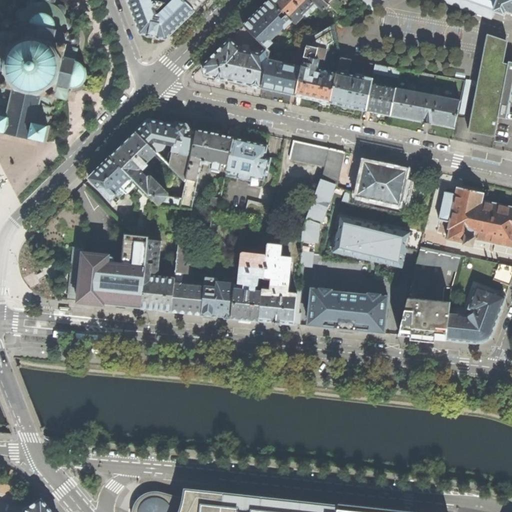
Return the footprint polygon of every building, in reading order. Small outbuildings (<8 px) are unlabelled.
[(0,131),(3,133),(4,133),(33,140),(33,139),(37,140),(47,142),(50,125),(48,124),(50,119),(52,119),(53,115),(50,115),(52,109),(54,110),(55,106),(52,105),(54,100),(56,101),(57,98),(66,100),(68,100),(70,90),(70,88),(75,88),(80,87),(82,85),(83,84),(86,80),(87,77),(87,73),(86,68),(84,65),(81,62),(76,60),(77,59),(79,48),(77,46),(78,46),(79,44),(80,41),(80,39),(79,36),(77,34),(75,33),(72,32),(70,33),(68,30),(70,28),(71,26),(72,23),(71,21),(69,19),(68,18),(66,18),(65,14),(67,11),(67,9),(66,6),(63,4),(62,4),(60,4),(58,4),(57,5),(57,4),(55,4),(55,3),(56,0),(40,0),(41,1),(38,0),(38,1),(38,0),(37,0),(28,0),(29,0),(28,2),(27,4),(27,6),(24,9),(23,8),(21,8),(19,9),(18,10),(16,12),(16,14),(16,16),(18,19),(15,22),(13,20),(10,19),(8,19),(5,20),(3,22),(2,25),(2,27),(3,30),(0,31),(0,32),(0,88),(2,89),(0,94),(0,131)] [(128,0),(141,33),(148,35),(148,36),(154,37),(160,38),(160,37),(166,39),(195,10),(184,0),(166,0),(165,2),(164,5),(158,4),(158,1),(158,0),(128,0)] [(205,0),(184,0),(195,10),(205,0)] [(244,25),(266,48),(267,49),(273,43),(271,41),(284,27),(285,28),(286,28),(292,21),(287,15),(283,19),(279,15),(283,12),(271,0),(269,0),(258,12),(244,25)] [(271,0),(283,12),(287,15),(292,21),(295,24),(303,16),(302,15),(316,1),(324,10),(330,5),(324,0),(271,0)] [(324,0),(330,5),(335,11),(341,5),(336,0),(324,0)] [(363,0),(373,9),(381,1),(380,0),(363,0)] [(511,0),(441,0),(441,1),(492,19),(494,11),(505,15),(506,12),(511,13),(511,0)] [(330,104),(330,103),(337,73),(318,70),(320,61),(325,62),(328,45),(337,40),(334,26),(310,40),(308,41),(305,58),(311,59),(309,67),(303,66),(302,67),(296,95),(296,96),(314,99),(320,101),(319,101),(330,104)] [(511,61),(508,61),(508,64),(503,63),(508,41),(487,34),(469,132),(495,137),(498,118),(506,119),(511,94),(511,61)] [(261,88),(262,88),(268,60),(270,52),(267,49),(266,48),(261,54),(251,52),(250,53),(240,51),(240,50),(239,50),(230,39),(216,53),(203,66),(206,75),(216,78),(215,80),(221,81),(221,79),(249,85),(250,86),(261,88)] [(348,107),(367,111),(372,83),(373,78),(366,77),(365,78),(348,74),(352,60),(340,57),(337,73),(330,103),(348,107)] [(280,91),(296,95),(302,67),(268,60),(262,88),(280,91)] [(376,65),(374,73),(399,77),(400,69),(376,65)] [(471,81),(466,79),(459,112),(465,113),(471,81)] [(380,113),(391,116),(397,88),(372,83),(367,111),(380,113)] [(431,123),(454,128),(457,113),(460,100),(397,88),(391,116),(423,122),(423,123),(426,123),(431,124),(431,123)] [(144,124),(136,132),(156,152),(157,151),(160,150),(162,150),(163,149),(165,147),(166,145),(166,144),(174,145),(173,151),(192,155),(198,130),(189,128),(189,127),(188,124),(178,122),(174,125),(149,119),(144,124)] [(187,179),(198,182),(202,161),(212,163),(211,169),(226,172),(234,138),(221,135),(221,134),(216,133),(210,132),(210,133),(198,130),(192,155),(187,179)] [(142,187),(160,206),(168,196),(168,193),(152,176),(149,176),(148,178),(140,170),(157,153),(156,152),(136,132),(123,145),(111,156),(138,183),(142,187)] [(234,137),(234,138),(226,172),(227,172),(237,174),(236,177),(250,180),(249,184),(262,187),(264,179),(266,170),(268,170),(271,158),(265,157),(267,145),(252,142),(246,140),(234,137)] [(328,148),(293,141),(290,157),(325,164),(328,148)] [(323,175),(321,181),(334,186),(336,187),(344,152),(330,149),(328,148),(325,164),(323,175)] [(187,179),(192,155),(173,151),(170,166),(186,182),(187,179)] [(127,194),(138,183),(111,156),(100,168),(89,178),(111,200),(112,199),(116,203),(120,200),(120,197),(125,192),(127,194)] [(386,166),(364,161),(357,195),(399,205),(399,204),(406,205),(408,197),(412,180),(405,179),(407,170),(386,166)] [(198,182),(187,179),(186,182),(183,197),(181,207),(183,208),(192,210),(198,182)] [(334,186),(321,181),(303,228),(302,241),(318,243),(320,225),(320,224),(334,186)] [(455,194),(445,192),(439,219),(449,222),(448,229),(449,229),(447,239),(464,243),(463,243),(472,245),(473,239),(511,247),(511,206),(482,200),(484,193),(457,187),(455,194)] [(168,196),(160,206),(181,207),(183,197),(168,196)] [(209,209),(218,211),(220,198),(211,196),(209,209)] [(248,200),(245,215),(267,217),(270,205),(248,200)] [(411,232),(341,216),(333,252),(377,262),(403,268),(411,232)] [(160,234),(150,233),(149,236),(142,308),(156,310),(172,311),(175,282),(175,278),(151,276),(152,272),(156,272),(158,270),(161,240),(160,240),(160,234)] [(78,299),(78,302),(107,305),(142,308),(149,236),(135,235),(126,235),(123,263),(114,262),(114,259),(114,258),(113,257),(113,256),(112,256),(111,256),(111,255),(104,255),(104,254),(83,253),(84,247),(75,247),(69,298),(78,299)] [(179,242),(176,272),(183,273),(187,273),(190,244),(179,242)] [(276,322),(293,324),(296,294),(287,293),(291,258),(280,257),(281,246),(267,244),(266,256),(264,278),(264,279),(271,279),(270,289),(263,288),(262,290),(259,321),(276,322)] [(421,246),(417,264),(456,272),(461,255),(421,246)] [(314,252),(302,251),(301,266),(312,267),(314,252)] [(245,319),(259,321),(262,290),(256,289),(257,286),(259,286),(260,277),(264,278),(266,256),(245,253),(243,254),(240,282),(242,283),(245,284),(245,288),(235,287),(232,318),(245,319)] [(510,286),(511,279),(511,266),(499,264),(493,280),(510,286)] [(182,283),(183,273),(176,272),(175,278),(175,282),(182,283)] [(217,316),(232,318),(235,287),(235,283),(218,282),(219,278),(205,277),(205,285),(202,315),(217,316)] [(186,313),(202,315),(205,285),(182,283),(175,282),(172,311),(186,313)] [(467,316),(449,314),(447,340),(468,342),(480,343),(482,343),(484,342),(486,341),(488,340),(490,338),(491,337),(491,336),(498,318),(506,297),(476,286),(468,309),(473,310),(473,311),(467,316)] [(357,329),(384,332),(386,318),(387,318),(388,311),(386,310),(387,297),(380,296),(380,295),(368,293),(368,295),(332,291),(332,290),(320,288),(320,290),(312,289),(311,302),(309,302),(308,310),(310,311),(308,324),(334,327),(335,329),(344,330),(356,331),(357,329)] [(423,338),(447,340),(449,314),(450,302),(408,298),(399,335),(423,338)] [(391,511),(338,506),(338,505),(187,489),(187,491),(185,500),(158,493),(152,494),(144,497),(140,501),(136,507),(135,511),(391,511)] [(52,511),(42,499),(25,509),(26,510),(22,511),(52,511)]
